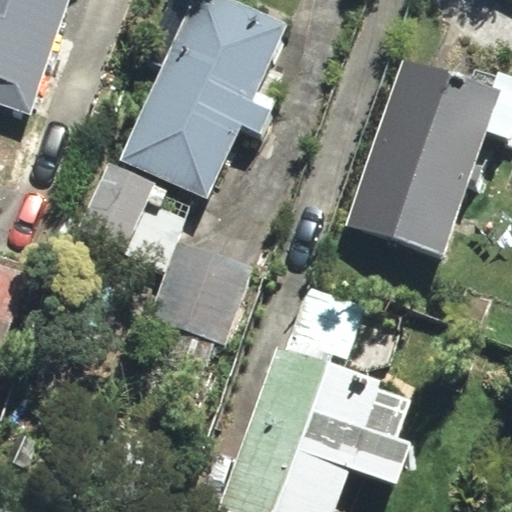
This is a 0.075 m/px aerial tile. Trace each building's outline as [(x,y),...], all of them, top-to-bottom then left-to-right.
[(0,0),(0,15),(66,39),(80,0),(0,0)] [(216,0),(203,0),(126,166),(215,207),(249,134),(268,143),(284,109),(265,100),(295,37),(216,0)] [(54,49),(0,31),(0,110),(31,120),(54,49)] [(409,67),(352,234),(453,269),(511,102),(409,67)] [(82,241),(130,263),(162,192),(114,171),(82,241)] [(151,326),(230,354),(258,278),(179,249),(151,326)] [(0,394),(38,285),(0,272),(0,394)] [(291,355),(282,351),(223,511),(345,511),(358,478),(405,496),(421,452),(406,446),(420,409),(387,397),(390,391),(335,371),(338,364),(352,369),(372,314),(314,293),(291,355)]
